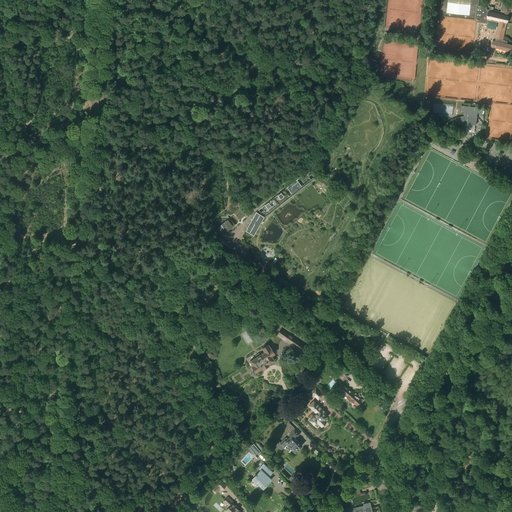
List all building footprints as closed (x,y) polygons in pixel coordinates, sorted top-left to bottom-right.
[(485,19),(487,9),(487,8),(486,6),(478,5),(478,0),(441,0),(440,15),(478,20),(478,22),(488,24),(488,20),(485,19)] [(511,1),(506,0),(503,0),(500,12),(509,14),(510,9),(511,9),(511,1)] [(489,10),(487,9),(485,19),(488,20),(499,22),(495,38),(496,38),(502,40),(503,40),(507,23),(509,15),(508,15),(509,14),(500,12),(493,10),(494,7),(490,6),(489,10)] [(502,40),(496,38),(495,41),(492,41),(491,46),(496,47),(496,48),(511,52),(511,48),(511,47),(511,45),(502,43),(502,40)] [(476,125),(477,114),(482,113),(483,108),(478,107),(462,105),(461,110),(463,112),(464,116),(460,117),(453,119),(450,120),(454,129),(457,128),(457,126),(460,125),(465,124),(465,123),(468,123),(468,122),(476,123),(476,125)] [(311,179),(317,174),(312,168),(306,173),(311,179)] [(297,180),(287,188),(292,194),(302,186),(297,180)] [(284,190),(261,207),(266,214),(289,196),(284,190)] [(244,214),(240,210),(235,214),(240,219),(244,214)] [(256,212),(256,213),(246,231),(245,231),(253,235),(252,234),(258,223),(262,216),(263,216),(260,214),(256,212)] [(229,230),(234,225),(229,218),(213,231),(219,238),(227,231),(226,230),(228,229),(229,230)] [(261,263),(259,261),(258,260),(257,259),(257,258),(256,257),(251,258),(253,262),(254,264),(255,265),(256,266),(259,268),(260,268),(262,269),(264,270),(268,270),(268,268),(266,267),(267,265),(264,264),(263,264),(262,263),(261,263)] [(300,352),(305,344),(281,328),(276,335),(300,352)] [(256,356),(249,360),(252,365),(255,371),(261,367),(262,368),(268,364),(267,363),(273,360),(270,355),(274,353),(270,347),(269,348),(267,344),(261,348),(264,351),(259,354),(259,353),(257,353),(255,354),(255,356),(256,356)] [(342,369),(337,375),(343,380),(348,374),(342,369)] [(341,384),(338,388),(341,390),(338,394),(342,397),(345,394),(347,396),(346,397),(356,405),(361,400),(358,398),(361,395),(357,392),(355,395),(341,384)] [(318,400),(323,395),(315,388),(311,392),(318,400)] [(327,417),(324,414),(320,410),(321,409),(313,401),(309,406),(316,413),(313,416),(312,415),(309,418),(310,419),(309,420),(314,425),(317,422),(321,426),(326,421),(324,420),(327,417)] [(290,449),(291,448),(295,452),(296,452),(298,450),(302,445),(295,439),(295,438),(294,437),(296,436),(296,437),(299,434),(294,429),(288,435),(290,436),(287,439),(286,437),(285,438),(279,444),(283,448),(287,444),(288,445),(288,446),(289,446),(288,447),(290,449)] [(255,455),(259,451),(253,444),(249,448),(255,455)] [(269,481),(267,479),(269,478),(268,477),(272,472),(263,464),(261,467),(263,469),(261,471),(261,470),(259,472),(257,474),(256,474),(255,475),(256,475),(252,479),(255,481),(254,482),(259,486),(259,485),(263,488),(263,487),(265,485),(265,486),(267,484),(269,481),(268,481),(269,481)] [(212,491),(215,493),(220,488),(222,490),(226,486),(221,482),(212,491)] [(225,510),(226,511),(240,511),(236,508),(236,507),(233,503),(227,497),(223,502),(225,504),(226,504),(227,505),(226,506),(228,508),(225,510)] [(372,511),(369,502),(363,504),(364,506),(354,508),(354,509),(352,510),(352,508),(347,510),(347,511),(344,511),(372,511)]
